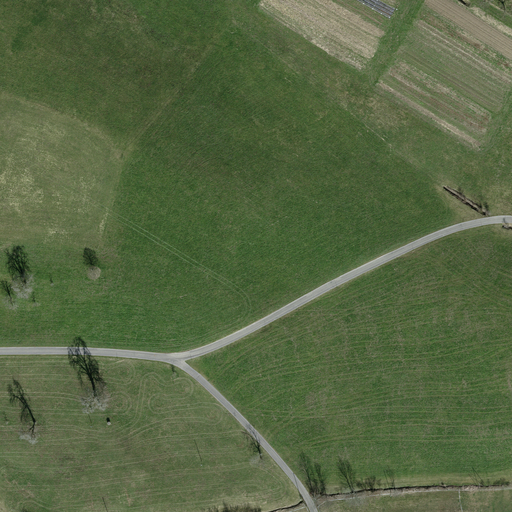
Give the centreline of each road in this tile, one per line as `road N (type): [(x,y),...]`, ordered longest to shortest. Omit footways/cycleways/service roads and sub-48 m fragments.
road 1 (unclassified): [(174,358),(427,237),(511,219)]
road 2 (unclassified): [(174,358),(254,434),(312,511)]
road 3 (unclassified): [(0,351),(174,358)]
